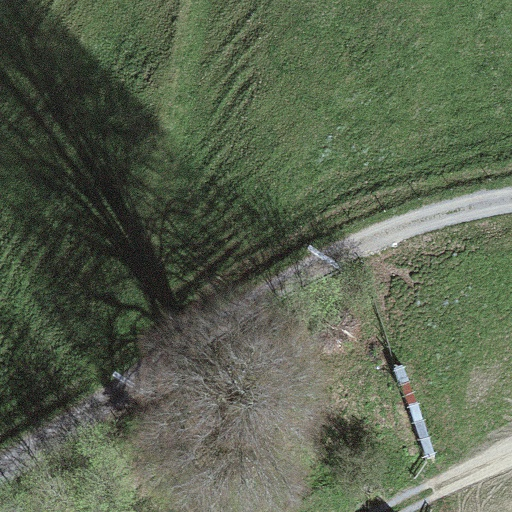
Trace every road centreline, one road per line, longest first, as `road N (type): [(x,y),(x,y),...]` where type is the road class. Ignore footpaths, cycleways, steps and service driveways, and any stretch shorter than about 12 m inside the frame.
road 1 (track): [(0,474),(309,266),(416,216),(511,200)]
road 2 (track): [(178,360),(168,190),(197,0)]
road 3 (track): [(393,511),(511,452)]
